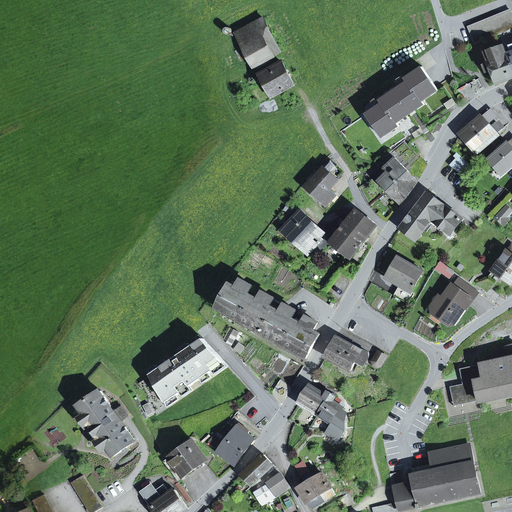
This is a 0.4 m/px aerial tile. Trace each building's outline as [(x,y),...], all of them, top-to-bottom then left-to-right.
[(511,12),(511,11),(469,29),(475,44),(511,28),(511,12)] [(267,64),(265,60),(280,52),(263,18),(238,31),(257,69),(267,64)] [(486,52),(496,84),(511,78),(511,68),(507,54),(504,46),(486,52)] [(261,74),(272,97),(294,85),(283,63),(261,74)] [(486,73),(492,71),(489,63),(483,65),(486,73)] [(382,103),(367,114),(379,132),(388,126),(392,131),(399,126),(397,123),(425,104),(423,101),(438,91),(422,67),(406,78),(408,82),(380,100),(382,103)] [(492,125),(492,126),(498,121),(490,110),(461,134),(470,144),(492,125)] [(504,128),(498,121),(492,126),(492,125),(470,144),(476,152),(504,128)] [(511,146),(509,143),(490,159),(502,173),(511,164),(511,146)] [(381,182),(388,190),(408,172),(395,158),(384,169),(389,174),(381,182)] [(335,194),(329,189),(344,173),(331,161),(307,188),(325,205),(335,194)] [(400,203),(409,196),(418,182),(408,172),(388,190),(400,203)] [(438,223),(451,234),(463,219),(428,192),(400,228),(416,241),(428,225),(433,229),(438,223)] [(331,242),(351,258),(377,226),(357,210),(345,225),(338,219),(326,235),(312,250),(318,256),(331,242)] [(326,235),(301,212),(285,229),(309,252),(311,250),(312,250),(326,235)] [(501,213),(496,218),(504,226),(509,220),(501,213)] [(511,245),(493,271),(511,284),(511,283),(511,245)] [(388,276),(403,285),(396,297),(408,304),(414,294),(411,292),(415,286),(415,287),(416,285),(423,271),(398,257),(388,276)] [(436,270),(450,279),(454,272),(440,263),(436,270)] [(292,318),(296,311),(285,305),(281,312),(270,306),(274,299),(263,292),(259,300),(248,294),(252,287),(241,280),(237,287),(230,284),(217,309),(229,315),(252,328),(274,341),(297,353),(306,359),(320,334),(314,330),(318,323),(306,317),(302,324),(292,318)] [(466,303),(470,297),(468,296),(472,290),(473,290),(459,280),(455,286),(452,285),(442,299),(439,296),(432,307),(447,318),(448,325),(455,324),(469,305),(466,303)] [(466,303),(469,305),(477,294),(472,290),(468,296),(470,297),(466,303)] [(448,325),(447,318),(432,307),(431,312),(448,325)] [(193,340),(196,344),(204,339),(201,334),(193,340)] [(351,352),(352,352),(356,346),(339,336),(327,358),(343,367),(351,352)] [(213,371),(225,362),(204,339),(196,344),(192,347),(183,353),(173,360),(164,367),(160,369),(151,375),(166,403),(178,395),(181,393),(190,386),(201,379),(210,373),(213,371)] [(180,349),(183,353),(192,347),(189,342),(180,349)] [(243,352),(251,358),(257,349),(250,344),(243,352)] [(365,358),(368,353),(356,346),(352,352),(351,352),(343,367),(351,371),(355,363),(363,367),(367,360),(365,358)] [(481,365),(482,371),(477,373),(478,381),(475,382),(480,402),(511,394),(511,346),(501,350),(493,355),(486,360),(487,363),(481,365)] [(375,357),(384,362),(387,357),(378,352),(375,357)] [(160,362),(164,367),(173,360),(170,356),(160,362)] [(378,367),(381,367),(384,362),(375,357),(373,362),(374,365),(378,367)] [(213,371),(217,375),(228,367),(225,362),(213,371)] [(148,370),(151,375),(160,369),(157,365),(148,370)] [(455,407),(480,402),(475,382),(478,381),(477,373),(482,371),(481,365),(460,369),(463,384),(450,387),(455,407)] [(201,379),(204,384),(213,378),(210,373),(201,379)] [(181,393),(184,397),(194,391),(190,386),(181,393)] [(311,386),(300,403),(318,415),(325,405),(324,405),(332,394),(328,391),(325,396),(311,386)] [(125,427),(123,426),(111,409),(111,406),(101,391),(79,406),(84,414),(90,423),(90,426),(90,427),(98,439),(99,439),(102,440),(108,449),(114,457),(136,442),(125,427)] [(333,402),(337,397),(332,394),(324,405),(325,405),(318,415),(332,424),(343,408),(333,402)] [(166,403),(169,407),(181,400),(178,395),(166,403)] [(148,415),(154,412),(149,404),(144,406),(148,415)] [(90,426),(90,423),(84,414),(80,418),(82,421),(81,425),(85,425),(87,429),(90,427),(90,426)] [(234,431),(219,452),(229,460),(238,448),(237,447),(247,433),(248,434),(249,432),(246,429),(244,431),(238,426),(234,431)] [(217,437),(223,442),(230,431),(225,427),(217,437)] [(236,464),(252,444),(253,445),(255,442),(252,440),(254,438),(248,434),(247,433),(237,447),(238,448),(229,460),(236,464)] [(209,442),(214,446),(219,440),(214,437),(209,442)] [(103,452),(108,449),(102,440),(99,439),(98,439),(96,441),(98,444),(97,448),(101,448),(103,452)] [(164,462),(178,481),(207,460),(194,441),(164,462)] [(480,493),(470,445),(431,453),(434,470),(413,475),(415,483),(395,487),(398,503),(372,508),(373,511),(393,511),(417,507),(417,509),(421,508),(420,506),(480,493)] [(264,455),(242,475),(252,486),(274,465),(264,455)] [(296,466),(302,475),(307,472),(302,463),(296,466)] [(308,504),(313,508),(326,500),(313,480),(314,480),(310,472),(305,475),(309,483),(299,489),(308,504)] [(336,494),(324,474),(314,480),(313,480),(326,500),(336,494)] [(278,496),(290,489),(282,475),(269,483),(278,496)] [(89,511),(96,511),(103,507),(84,476),(72,483),(89,511)] [(152,486),(143,492),(156,511),(185,511),(186,511),(181,506),(185,503),(175,490),(169,494),(164,487),(157,492),(152,486)] [(32,501),(37,511),(53,511),(45,495),(32,501)]
